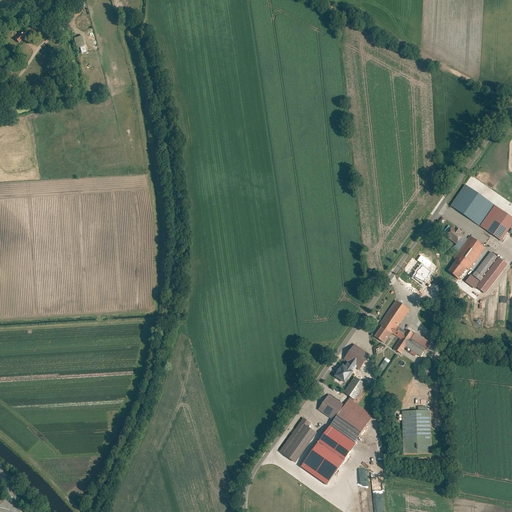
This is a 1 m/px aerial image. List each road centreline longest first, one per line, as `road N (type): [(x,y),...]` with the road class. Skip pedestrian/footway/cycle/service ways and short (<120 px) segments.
road 1 (unclassified): [(245,511),(259,464),(511,106)]
road 2 (unclassified): [(0,98),(81,0)]
